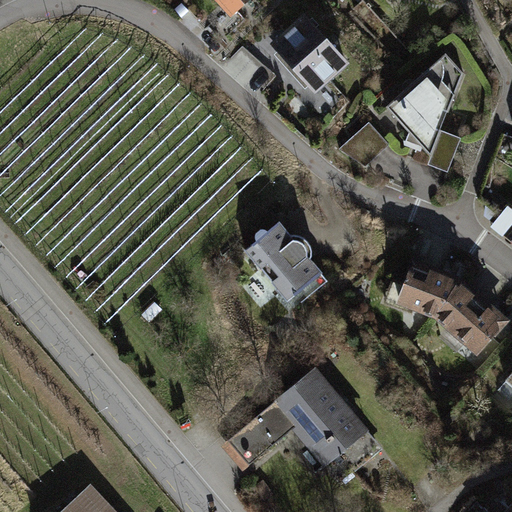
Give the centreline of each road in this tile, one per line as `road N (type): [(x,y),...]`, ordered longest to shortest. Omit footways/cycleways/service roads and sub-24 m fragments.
road 1 (residential): [(0,31),(19,13),(93,4),(170,36),(322,168),(458,229),(511,269)]
road 2 (residential): [(212,511),(0,268)]
